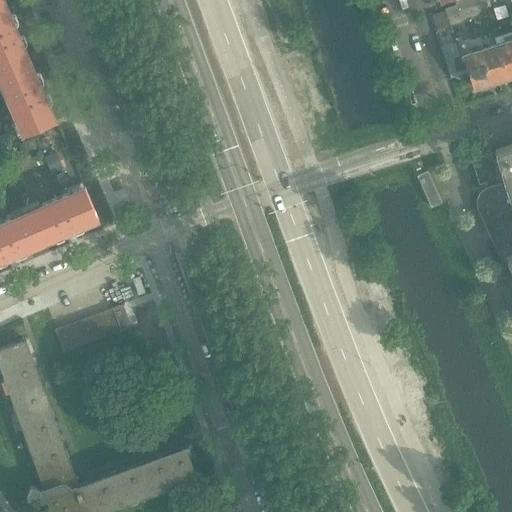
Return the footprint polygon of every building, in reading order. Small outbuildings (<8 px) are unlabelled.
[(458,9),(483,1),(482,0),(460,0),(455,2),(457,6),(446,9),(446,11),(448,17),(460,13),(458,9)] [(0,4),(0,74),(31,61),(25,47),(25,46),(24,46),(20,36),(21,36),(20,35),(22,34),(19,26),(17,26),(16,25),(15,26),(11,16),(12,16),(12,14),(11,15),(5,2),(0,4)] [(446,11),(432,15),(437,31),(449,27),(447,22),(449,21),(448,17),(446,11)] [(511,39),(496,44),(507,77),(511,75),(511,39)] [(496,44),(463,55),(473,88),(507,77),(496,44)] [(31,61),(0,74),(0,81),(23,134),(56,120),(50,106),(51,106),(50,104),(49,105),(45,95),(46,95),(45,94),(47,93),(44,85),(44,84),(42,85),(41,84),(36,75),(37,74),(37,73),(36,74),(31,61)] [(34,138),(23,142),(26,151),(37,147),(34,138)] [(480,193),(477,201),(478,209),(502,261),(507,259),(511,269),(511,144),(495,150),(505,183),(498,185),(498,184),(487,188),(480,193)] [(57,152),(45,158),(52,173),(64,168),(57,152)] [(428,171),(417,176),(432,207),(442,202),(428,171)] [(84,227),(84,226),(98,220),(84,187),(26,212),(41,244),(54,239),(54,240),(55,239),(55,238),(63,235),(64,235),(65,235),(66,237),(74,233),(73,231),(74,231),(74,230),(83,226),(83,227),(84,227)] [(27,251),(27,250),(41,244),(26,212),(0,222),(0,261),(6,259),(7,260),(8,259),(9,261),(17,258),(16,256),(17,255),(17,254),(26,251),(27,251)] [(120,331),(133,327),(132,326),(130,327),(123,305),(125,305),(124,304),(112,309),(120,331)] [(112,309),(101,313),(108,335),(120,331),(112,309)] [(101,313),(89,317),(97,339),(108,335),(101,313)] [(89,317),(78,321),(86,343),(97,339),(89,317)] [(78,321),(67,325),(75,347),(86,343),(78,321)] [(67,325),(55,329),(63,351),(75,347),(67,325)] [(7,372),(3,374),(5,378),(4,379),(5,380),(10,393),(14,392),(17,400),(13,401),(15,406),(14,406),(15,408),(20,421),(24,419),(27,428),(23,429),(25,433),(24,434),(25,435),(30,448),(34,447),(37,455),(33,456),(35,461),(34,461),(35,463),(40,476),(44,474),(47,482),(43,484),(45,488),(40,490),(39,489),(39,488),(31,485),(27,493),(28,493),(26,498),(35,502),(37,497),(46,500),(47,500),(51,511),(99,511),(100,511),(98,508),(106,505),(108,509),(112,507),(112,508),(114,507),(127,502),(126,498),(134,495),(135,499),(140,497),(140,498),(142,497),(141,497),(155,492),(153,488),(161,485),(163,489),(167,487),(168,488),(169,487),(182,482),(181,478),(189,475),(190,479),(195,477),(195,478),(197,477),(190,458),(196,456),(195,452),(188,455),(187,451),(173,456),(171,451),(161,455),(156,456),(158,461),(145,466),(144,461),(133,465),(129,466),(130,471),(118,476),(116,471),(106,475),(101,476),(103,481),(90,486),(89,481),(79,485),(79,484),(78,485),(76,477),(71,479),(66,467),(71,465),(67,454),(66,450),(61,452),(56,439),(61,438),(57,427),(56,422),(51,424),(46,412),(51,410),(47,399),(46,395),(41,397),(36,384),(41,382),(37,372),(36,367),(31,369),(26,357),(31,355),(27,344),(26,340),(25,340),(21,342),(21,341),(0,348),(0,365),(0,366),(4,364),(7,372)]
